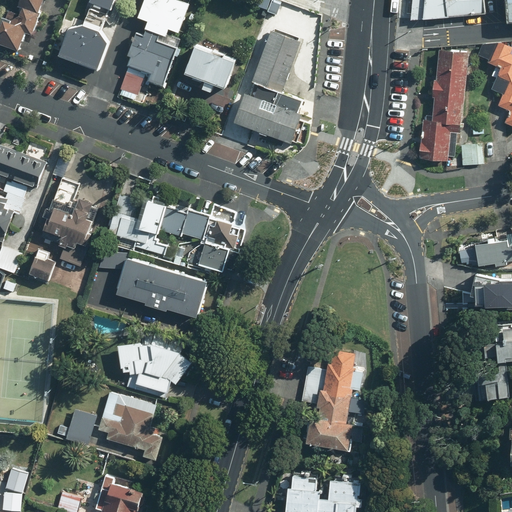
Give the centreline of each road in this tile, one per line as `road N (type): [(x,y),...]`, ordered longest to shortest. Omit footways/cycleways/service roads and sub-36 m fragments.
road 1 (residential): [(0,86),(329,206)]
road 2 (secondary): [(217,511),(287,281),(329,206)]
road 3 (residential): [(438,511),(408,242)]
road 4 (secondary): [(347,173),(363,119),(377,0)]
